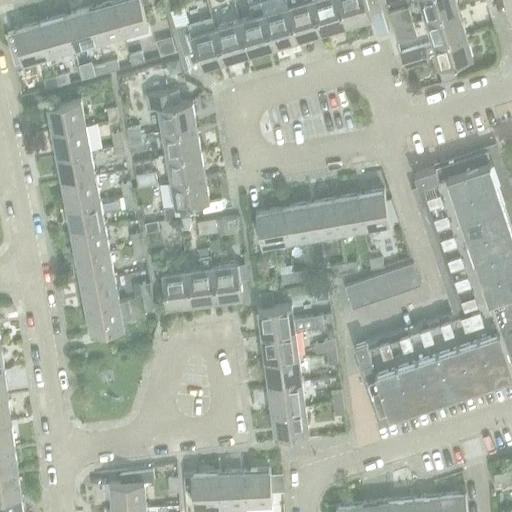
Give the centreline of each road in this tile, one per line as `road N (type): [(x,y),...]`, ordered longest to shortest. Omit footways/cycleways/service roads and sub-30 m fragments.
road 1 (residential): [(385,130),(375,67),(239,103),(251,165)]
road 2 (residential): [(348,327),(435,295),(385,130)]
road 3 (residential): [(302,511),(300,475),(511,412)]
road 4 (residential): [(149,436),(231,432),(216,339),(179,341),(165,372)]
road 5 (residential): [(63,449),(31,267)]
road 6 (residential): [(31,267),(0,123)]
road 7 (residential): [(251,165),(385,130)]
road 8 (residential): [(385,130),(511,88)]
